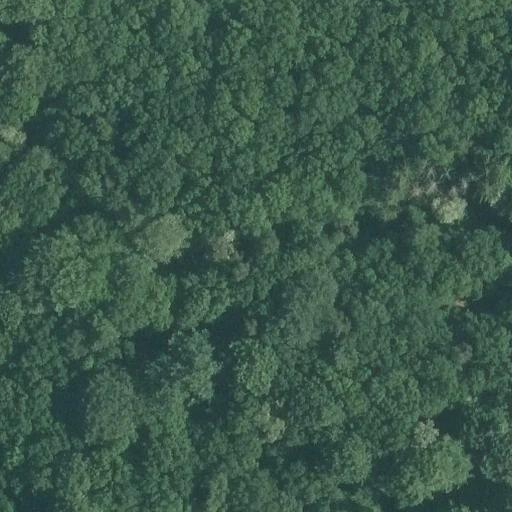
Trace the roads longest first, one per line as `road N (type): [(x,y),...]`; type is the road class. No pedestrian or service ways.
road 1 (track): [(39,0),(45,222),(89,511)]
road 2 (track): [(55,303),(272,284)]
